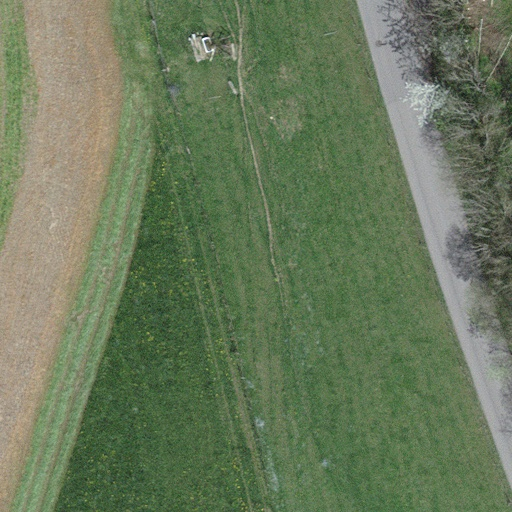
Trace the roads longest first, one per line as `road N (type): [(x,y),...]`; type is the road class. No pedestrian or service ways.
road 1 (track): [(131,0),(250,511)]
road 2 (unclassified): [(511,377),(389,0)]
